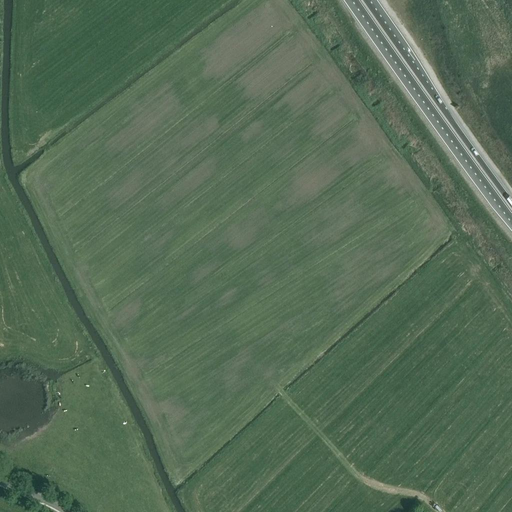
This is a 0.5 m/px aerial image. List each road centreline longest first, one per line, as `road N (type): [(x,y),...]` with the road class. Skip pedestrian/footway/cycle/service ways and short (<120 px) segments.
road 1 (trunk): [(355,0),(511,218)]
road 2 (trunk): [(511,203),(366,0)]
